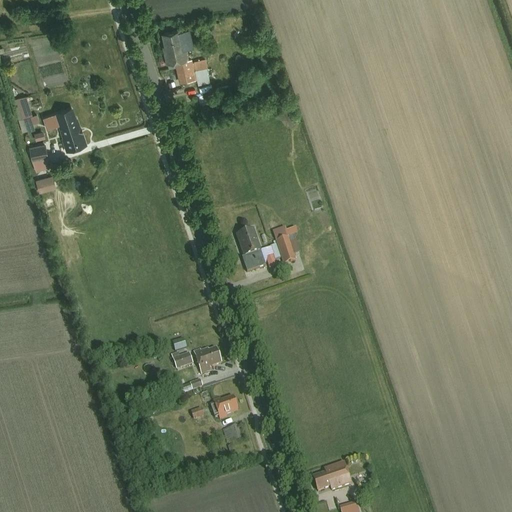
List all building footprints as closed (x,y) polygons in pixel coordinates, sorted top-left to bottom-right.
[(181,29),(162,32),(165,50),(164,51),(166,63),(177,61),(181,81),(212,75),(209,57),(196,60),(195,58),(189,59),(187,48),(185,49),(181,29)] [(34,122),(40,120),(38,112),(33,114),(28,94),(15,98),(23,132),(36,129),(34,122)] [(77,118),(72,106),(42,116),(46,129),(60,125),(64,136),(61,137),(66,151),(87,144),(78,117),(77,118)] [(45,141),(29,146),(36,170),(52,166),(45,141)] [(54,175),(37,178),(39,191),(57,188),(54,175)] [(254,228),(236,234),(248,271),(266,265),(254,228)] [(201,348),(194,350),(203,374),(212,371),(211,366),(221,363),(216,348),(209,351),(208,348),(202,350),(201,348)] [(190,353),(181,356),(179,352),(172,354),(177,370),(194,364),(190,353)] [(201,379),(191,383),(194,390),(204,386),(201,379)] [(239,410),(235,396),(222,400),(221,398),(214,401),(221,420),(228,417),(227,414),(239,410)] [(202,408),(192,411),(194,419),(205,416),(202,408)] [(224,429),(229,443),(243,439),(238,425),(224,429)] [(353,483),(346,462),(326,469),(327,473),(314,477),(318,491),(332,486),(333,490),(353,483)] [(360,511),(357,503),(344,507),(346,511),(360,511)]
